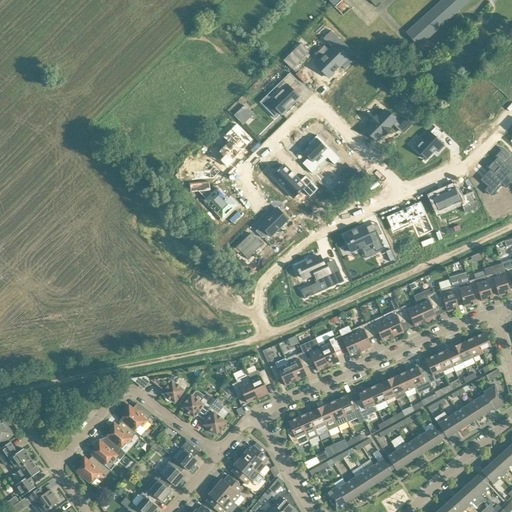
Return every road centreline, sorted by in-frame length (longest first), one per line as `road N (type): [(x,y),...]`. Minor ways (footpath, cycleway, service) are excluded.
road 1 (track): [(0,395),(254,340),(511,227)]
road 2 (residential): [(401,195),(318,106),(242,172),(260,206)]
road 3 (residential): [(259,414),(497,311)]
road 4 (residential): [(57,467),(126,390),(218,451)]
road 5 (track): [(268,335),(256,313),(262,284),(340,221)]
road 6 (residential): [(407,511),(511,420)]
road 7 (residential): [(401,195),(462,169),(511,118)]
